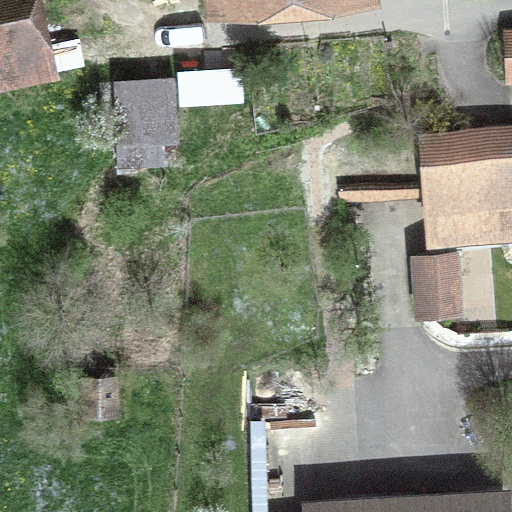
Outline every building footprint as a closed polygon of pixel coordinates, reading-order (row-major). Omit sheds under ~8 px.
[(0,0),(0,86),(52,75),(35,0),(0,0)] [(433,180),(437,233),(511,228),(511,30),(504,31),(508,91),(511,91),(511,122),(430,128),(430,120),(332,126),(335,186),(433,180)] [(168,138),(165,77),(106,80),(109,141),(168,138)] [(451,312),(447,255),(408,258),(412,315),(451,312)] [(81,380),(83,412),(106,411),(105,379),(81,380)]
